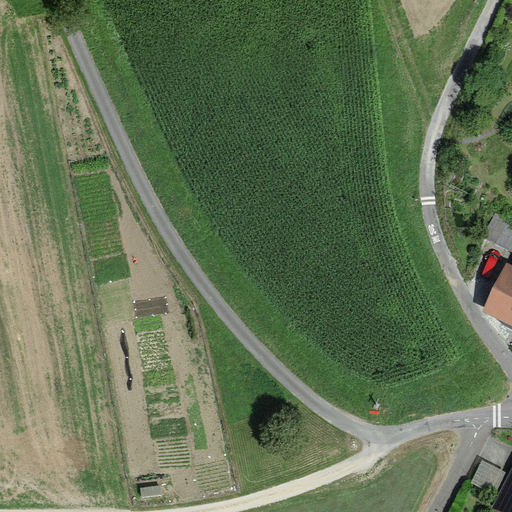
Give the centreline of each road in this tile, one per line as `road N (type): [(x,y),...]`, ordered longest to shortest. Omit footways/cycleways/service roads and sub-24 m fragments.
road 1 (track): [(475,420),(392,434),(349,427),(222,317),(148,202),(61,0)]
road 2 (track): [(392,434),(352,465),(265,498),(186,511)]
road 3 (track): [(383,0),(430,131)]
road 4 (residential): [(435,511),(475,420),(511,416)]
